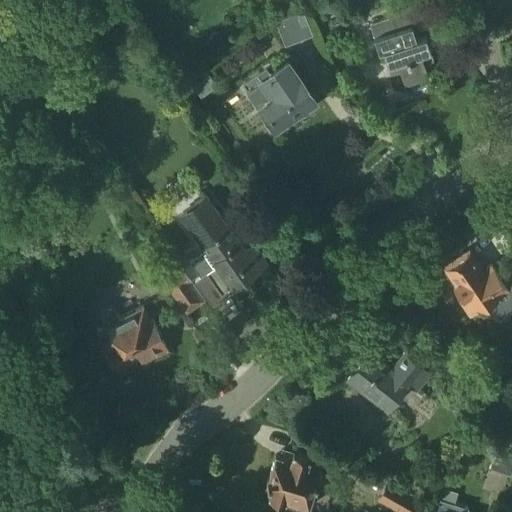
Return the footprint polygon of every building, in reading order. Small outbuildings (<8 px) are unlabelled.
[(401,62),(407,81),(431,74),(427,60),(436,57),(425,19),(420,21),(414,1),(390,9),(391,13),(373,19),(382,48),(387,47),(392,65),(401,62)] [(276,19),(285,43),(313,33),(303,8),(276,19)] [(304,111),(314,104),(315,96),(288,57),(272,68),(268,62),(245,79),(264,107),(267,104),(279,121),(295,110),(304,111)] [(69,104),(86,124),(93,118),(88,112),(94,107),(82,93),(69,104)] [(187,206),(182,209),(210,247),(192,259),(203,274),(195,279),(198,283),(201,287),(213,304),(224,295),(235,288),(233,285),(266,261),(253,242),(246,247),(207,191),(194,200),(197,204),(189,210),(187,206)] [(495,310),(511,298),(511,291),(491,262),(482,268),(470,251),(447,266),(457,280),(453,284),(462,297),(466,294),(476,309),(489,301),(495,310)] [(163,293),(173,288),(190,313),(209,303),(193,278),(190,279),(182,267),(157,280),(163,293)] [(151,318),(143,303),(120,316),(115,308),(112,305),(107,304),(103,306),(100,311),(101,315),(105,324),(97,328),(118,367),(160,345),(157,340),(164,336),(153,317),(151,318)] [(387,408),(409,380),(417,387),(430,369),(403,348),(391,365),(369,348),(347,376),(387,408)] [(511,473),(511,471),(511,445),(498,442),(490,467),(511,473)] [(267,481),(265,487),(270,488),(268,494),(308,507),(309,506),(307,505),(313,484),(315,485),(317,478),(321,465),(307,460),(309,454),(293,449),(292,452),(284,449),(284,446),(283,446),(280,455),(275,453),(269,474),(267,473),(265,481),(267,481)] [(397,511),(415,511),(422,502),(388,480),(376,498),(397,511)] [(436,497),(432,510),(427,509),(425,511),(467,511),(469,507),(436,497)]
